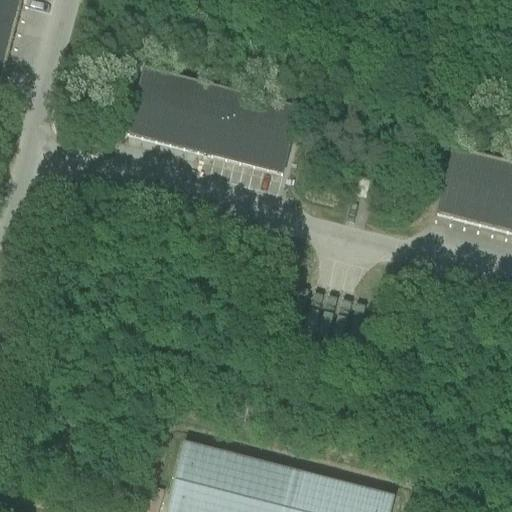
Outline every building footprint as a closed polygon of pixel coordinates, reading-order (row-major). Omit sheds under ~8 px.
[(0,0),(0,83),(21,0),(0,0)] [(126,139),(281,179),(298,114),(142,74),(126,139)] [(435,219),(511,238),(511,169),(452,154),(435,219)] [(355,198),(365,201),(369,185),(359,183),(355,198)] [(165,511),(390,511),(393,503),(182,448),(165,511)]
